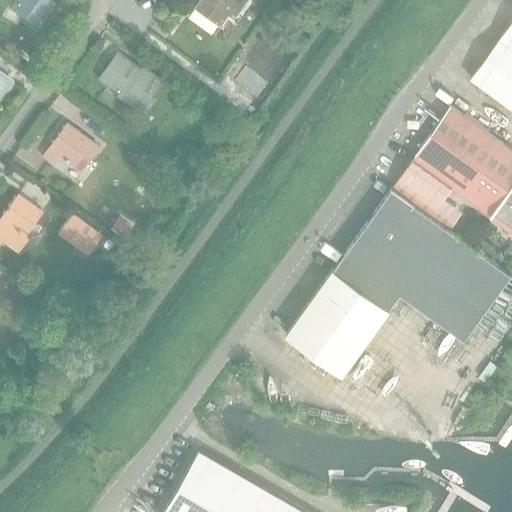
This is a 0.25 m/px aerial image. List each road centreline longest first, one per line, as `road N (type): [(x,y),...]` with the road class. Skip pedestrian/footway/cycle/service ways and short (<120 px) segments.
road 1 (residential): [(103,511),(482,0)]
road 2 (unclassified): [(0,487),(134,329),(374,0)]
road 3 (residential): [(0,146),(99,0)]
